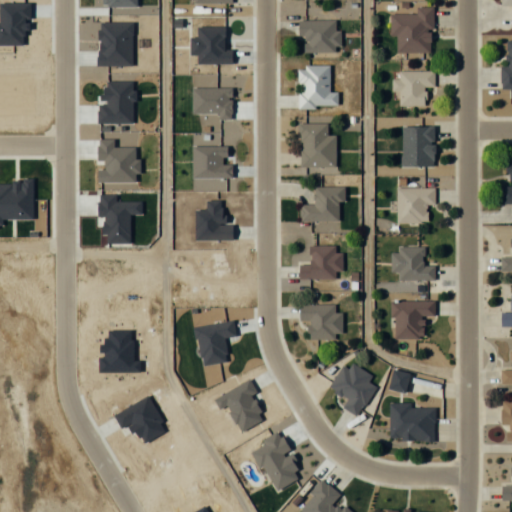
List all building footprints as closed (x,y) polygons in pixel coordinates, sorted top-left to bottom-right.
[(415,13),(390,13),(390,36),(395,36),(395,51),(432,51),(432,7),(415,7),(415,13)] [(298,19),(298,52),(338,52),(338,30),(335,30),(335,19),(298,19)] [(328,64),(297,65),(297,107),(337,106),(337,91),(329,91),(328,64)] [(424,105),(424,87),(433,87),(433,70),(396,70),(396,78),(392,78),(392,105),(424,105)] [(335,135),(327,135),(327,122),(298,122),(298,166),(335,166),(335,135)] [(401,166),(434,166),(434,126),(401,126),(401,166)] [(499,203),(511,203),(511,162),(507,162),(507,185),(499,185),(499,203)] [(337,201),(343,201),(343,186),(314,186),(313,204),(299,203),(299,220),(337,220),(337,201)] [(396,187),(396,222),(426,222),(426,204),(434,204),(434,187),(396,187)] [(511,270),(511,237),(511,257),(500,257),(500,270),(511,270)] [(335,245),(309,245),(309,264),(298,264),(298,278),(335,278),(335,270),(341,270),(341,251),(335,251),(335,245)] [(397,280),(433,280),(433,265),(423,265),(422,246),(396,246),(396,251),(390,251),(390,272),(397,272),(397,280)] [(511,294),(510,295),(510,312),(500,312),(500,326),(511,326),(511,294)] [(433,300),(391,301),(392,338),(422,338),(422,315),(433,315),(433,300)] [(333,304),(298,304),(298,320),(308,320),(308,337),(341,337),(341,312),(333,312),(333,304)] [(511,349),(511,350),(511,369),(500,369),(500,383),(511,383),(511,349)] [(342,366),(328,387),(347,399),(341,407),(355,416),(374,386),(367,382),(371,375),(351,363),(347,369),(342,366)] [(511,440),(511,400),(501,400),(501,425),(504,425),(504,440),(511,440)] [(388,440),(434,440),(434,406),(410,406),(410,402),(388,402),(388,440)] [(511,466),(511,485),(500,485),(500,499),(511,498),(511,466)] [(351,511),(352,511),(343,504),(339,508),(333,502),(339,494),(321,479),(294,511),(351,511)]
